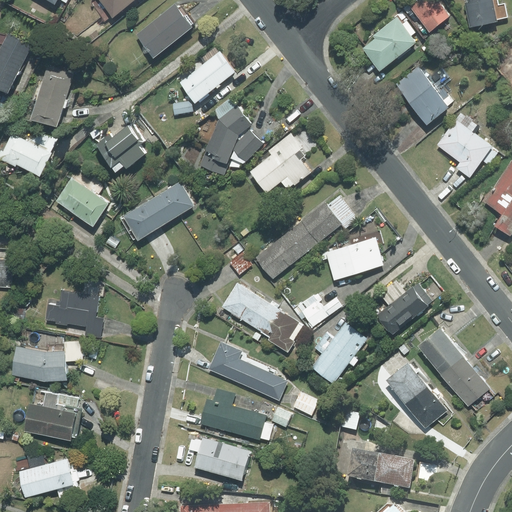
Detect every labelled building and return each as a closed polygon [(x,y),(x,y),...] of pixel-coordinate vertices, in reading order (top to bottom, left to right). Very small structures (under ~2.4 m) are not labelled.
[(103,0),(119,18),(140,0),(103,0)] [(161,57),(201,23),(181,0),(179,0),(141,33),(161,57)] [(444,0),(413,0),(411,2),(435,30),(456,13),(444,0)] [(471,0),(472,1),(469,2),(474,24),(503,17),(499,0),(471,0)] [(410,19),(407,22),(400,14),(378,33),(380,36),(367,46),(387,69),(422,39),(416,33),(420,30),(410,19)] [(0,84),(17,91),(37,43),(10,32),(0,56),(0,84)] [(242,70),(225,49),(185,81),(203,102),(242,70)] [(421,61),(398,80),(434,122),(456,103),(421,61)] [(66,125),(78,71),(51,65),(39,119),(66,125)] [(251,129),(259,122),(235,94),(218,109),(224,117),(213,148),(228,153),(227,159),(235,162),(235,158),(240,160),(246,155),(252,161),(263,148),(259,147),(259,143),(263,143),(256,130),(245,137),(243,135),(251,129)] [(195,98),(175,101),(177,114),(198,111),(195,98)] [(503,149),(496,144),(498,141),(480,130),(485,123),(464,111),(443,145),(464,158),(459,166),(476,176),(486,160),(493,165),(503,149)] [(103,141),(124,171),(133,164),(134,166),(158,149),(139,122),(119,136),(116,132),(103,141)] [(59,152),(56,151),(63,137),(38,126),(32,140),(16,133),(5,157),(21,165),(22,163),(48,175),(59,152)] [(294,131),(273,149),(276,153),(257,169),(276,191),(290,179),(298,189),(318,171),(306,157),(312,152),(294,131)] [(511,163),(489,199),(507,211),(499,222),(511,230),(511,163)] [(75,177),(61,200),(101,224),(115,201),(75,177)] [(146,240),(202,204),(185,178),(129,215),(146,240)] [(279,279),(324,240),(345,222),(330,204),(328,201),(306,220),(261,258),(279,279)] [(331,248),(338,277),(388,264),(381,235),(331,248)] [(242,254),(233,261),(245,275),(258,263),(242,244),(237,248),(242,254)] [(0,285),(18,287),(19,257),(0,256),(0,285)] [(398,332),(437,297),(421,279),(382,313),(398,332)] [(274,335),(272,339),(291,351),(309,323),(242,280),(226,305),(274,335)] [(87,335),(105,337),(108,315),(91,313),(94,293),(64,288),(62,303),(52,302),(50,318),(88,323),(87,335)] [(313,303),(305,308),(316,326),(332,316),(318,292),(309,298),(313,303)] [(364,357),(359,353),(372,335),(349,318),(335,336),(328,331),(317,346),(326,353),(316,366),(338,382),(353,361),(358,365),(364,357)] [(448,324),(424,343),(473,406),(497,387),(448,324)] [(51,380),(73,376),(73,361),(89,361),(86,339),(51,343),(50,348),(21,344),(17,371),(51,380)] [(243,358),(247,348),(224,339),(212,367),(284,398),(292,379),(243,358)] [(413,357),(390,376),(429,423),(452,404),(413,357)] [(271,411),(237,402),(239,392),(220,387),(217,397),(212,396),(205,423),(264,438),(273,440),(277,422),(269,420),(271,411)] [(29,429),(77,436),(83,395),(49,390),(47,404),(33,402),(29,429)] [(321,399),(304,391),(297,406),(314,414),(321,399)] [(296,411),(280,405),(274,419),(291,425),(296,411)] [(365,412),(345,409),(342,427),(363,430),(365,412)] [(0,437),(8,438),(10,422),(0,420),(0,437)] [(258,446),(209,433),(201,464),(249,477),(258,446)] [(352,476),(380,482),(413,488),(419,459),(386,453),(357,447),(352,476)] [(25,469),(32,495),(82,482),(75,456),(25,469)] [(274,511),(274,503),(183,506),(183,511),(274,511)] [(380,511),(412,511),(405,504),(391,503),(380,511)]
